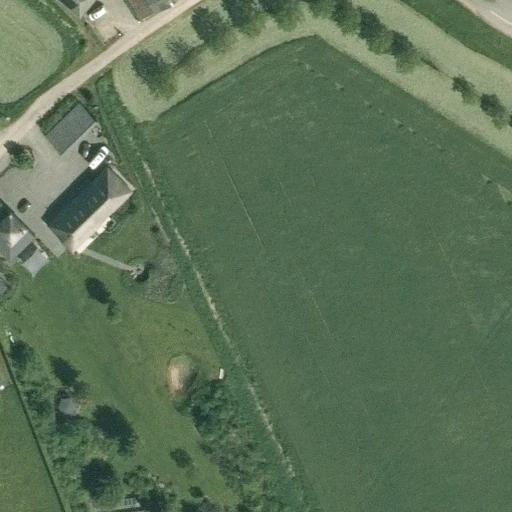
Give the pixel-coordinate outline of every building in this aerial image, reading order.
[(65,0),(80,11),(89,0),(65,0)] [(167,0),(128,0),(140,18),(167,0)] [(63,118),(79,134),(96,118),(80,102),(63,118)] [(96,177),(49,223),(64,239),(87,216),(94,223),(129,190),(110,171),(100,181),(96,177)] [(0,249),(10,259),(35,234),(0,198),(0,249)]
